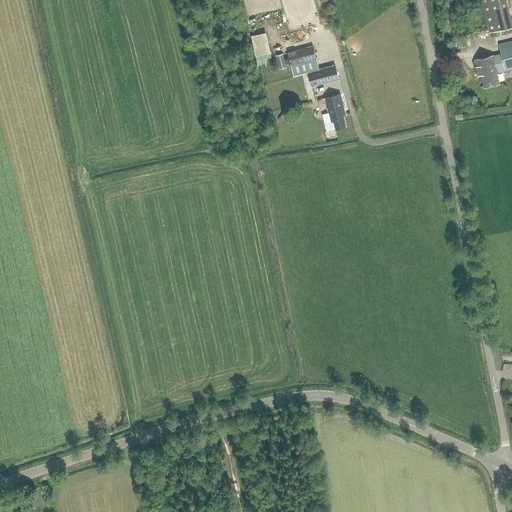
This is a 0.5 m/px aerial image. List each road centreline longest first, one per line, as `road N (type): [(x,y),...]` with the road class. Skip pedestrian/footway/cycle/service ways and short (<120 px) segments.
road 1 (tertiary): [(0,485),(288,399),(331,399),(375,413),(501,468)]
road 2 (unclassified): [(501,468),(505,445),(417,0)]
